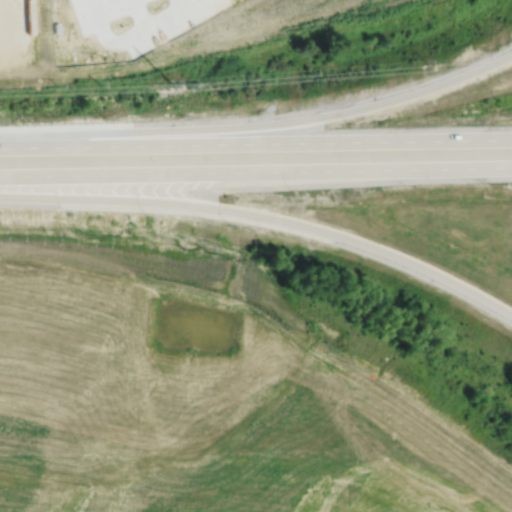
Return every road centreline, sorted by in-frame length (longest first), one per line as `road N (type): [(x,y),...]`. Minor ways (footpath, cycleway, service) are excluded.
road 1 (trunk): [(0,196),(151,201),(281,221),(414,264),(511,316)]
road 2 (trunk): [(511,54),(413,94),(300,120),(0,138)]
road 3 (primary): [(0,175),(382,170)]
road 4 (primary): [(381,141),(0,147)]
road 5 (primary): [(511,139),(381,141)]
road 6 (primary): [(382,170),(511,167)]
